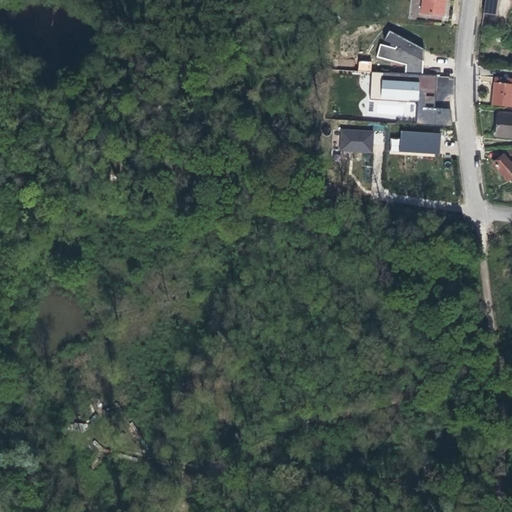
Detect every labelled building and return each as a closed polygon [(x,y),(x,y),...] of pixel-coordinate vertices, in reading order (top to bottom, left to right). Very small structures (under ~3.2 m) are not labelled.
[(446,0),(426,0),(425,23),(445,25),(446,6),(446,0)] [(497,0),(485,0),(484,14),(496,16),(497,0)] [(421,48),(388,31),(384,41),(392,45),(389,47),(379,46),(376,57),(406,64),(406,74),(423,75),(423,58),(418,55),(419,51),(421,48)] [(358,61),(358,71),(371,71),(371,61),(358,61)] [(437,99),(454,99),(454,76),(436,77),(437,99)] [(511,91),(497,89),(495,100),(494,112),(511,115),(511,91)] [(415,118),(416,102),(403,102),(402,118),(415,118)] [(511,121),(496,122),(496,132),(496,142),(511,141),(511,121)] [(374,132),(342,130),(340,151),(373,154),(374,143),(374,132)] [(439,134),(402,133),(401,152),(440,155),(439,142),(439,134)] [(511,181),(511,169),(506,161),(497,169),(504,177),(509,184),(511,181)]
